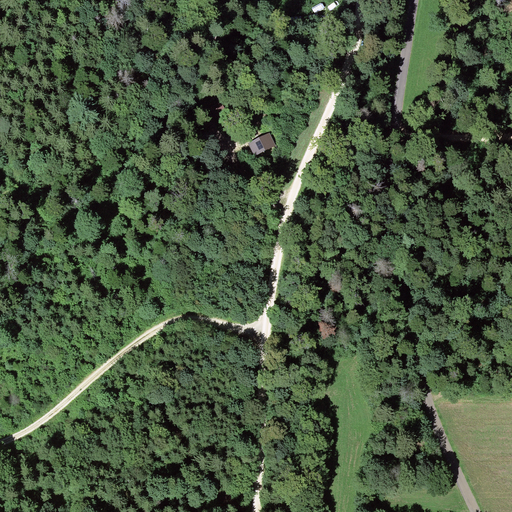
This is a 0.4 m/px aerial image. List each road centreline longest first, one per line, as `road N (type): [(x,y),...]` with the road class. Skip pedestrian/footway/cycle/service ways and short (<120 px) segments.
road 1 (track): [(252,511),(262,332),(284,207),(355,41),(357,0)]
road 2 (unclassified): [(411,0),(390,140),(401,277),(422,391),(473,511)]
road 3 (track): [(262,332),(201,318),(148,329),(46,416),(0,443)]
road 4 (track): [(284,207),(200,133),(189,97),(93,0)]
road 5 (track): [(511,137),(390,140)]
